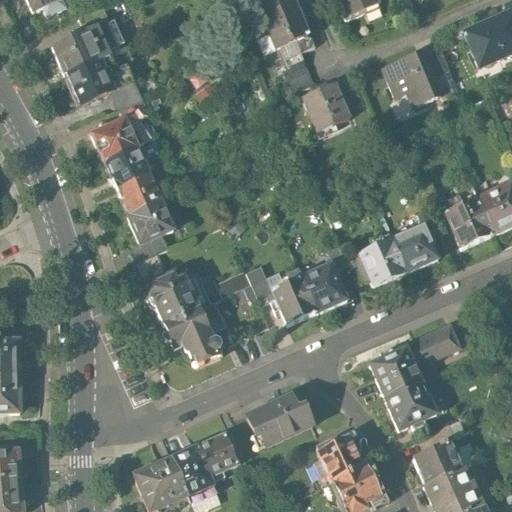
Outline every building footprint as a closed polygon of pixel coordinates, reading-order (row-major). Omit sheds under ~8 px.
[(23,0),(30,16),(37,11),(44,25),(70,13),(64,0),(23,0)] [(294,0),(277,0),(257,11),(267,33),(253,41),(261,59),(311,34),(294,0)] [(373,0),(332,0),(341,23),(376,7),(373,0)] [(511,21),(509,15),(462,36),(477,74),(511,57),(511,21)] [(98,31),(77,40),(89,68),(100,64),(110,59),(98,31)] [(62,80),(89,68),(77,40),(50,51),(62,80)] [(424,50),(379,68),(390,103),(406,98),(409,109),(445,98),(424,50)] [(114,96),(100,64),(89,68),(62,80),(76,112),(114,96)] [(335,81),(300,100),(316,136),(351,118),(335,81)] [(101,168),(109,164),(141,146),(156,137),(142,104),(87,134),(101,168)] [(120,191),(153,175),(141,146),(109,164),(120,191)] [(165,201),(153,175),(120,191),(131,218),(165,201)] [(511,178),(479,195),(495,235),(511,227),(511,178)] [(446,211),(461,251),(495,235),(479,195),(446,211)] [(139,248),(163,236),(183,227),(170,198),(165,201),(131,218),(128,220),(139,248)] [(408,277),(443,261),(428,226),(392,241),(408,277)] [(163,236),(139,248),(134,264),(141,280),(165,269),(159,253),(168,247),(163,236)] [(373,293),(408,277),(392,241),(357,256),(373,293)] [(302,277),(319,316),(351,300),(333,263),(302,277)] [(141,280),(158,321),(201,302),(186,272),(170,281),(165,269),(141,280)] [(287,332),(319,316),(302,277),(271,290),(287,332)] [(16,290),(0,291),(0,308),(18,306),(16,290)] [(201,302),(158,321),(171,350),(179,345),(197,368),(227,354),(201,302)] [(511,328),(511,305),(489,315),(497,335),(511,328)] [(451,327),(414,344),(425,368),(462,351),(451,327)] [(21,334),(0,334),(0,374),(22,374),(21,334)] [(367,365),(383,400),(430,379),(425,368),(414,344),(367,365)] [(22,374),(0,374),(0,414),(23,414),(22,374)] [(445,414),(430,379),(383,400),(399,435),(445,414)] [(300,395),(249,417),(263,449),(314,427),(300,395)] [(230,431),(198,444),(212,477),(244,464),(230,431)] [(350,435),(317,448),(333,484),(365,471),(350,435)] [(454,440),(412,458),(426,487),(467,468),(454,440)] [(198,444),(169,456),(182,489),(212,477),(198,444)] [(22,446),(0,447),(0,481),(0,482),(24,480),(22,446)] [(169,456),(134,470),(151,511),(186,497),(182,489),(169,456)] [(372,467),(365,471),(333,484),(344,511),(360,511),(372,507),(370,502),(384,495),(372,467)] [(467,468),(426,487),(423,488),(434,511),(472,511),(485,507),(467,468)] [(0,482),(0,481),(0,511),(26,511),(24,480),(0,482)]
